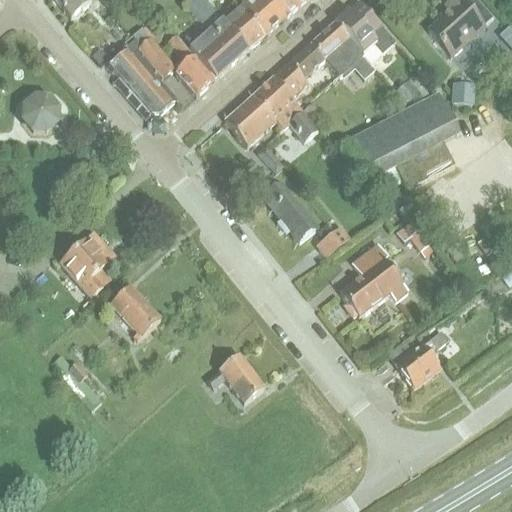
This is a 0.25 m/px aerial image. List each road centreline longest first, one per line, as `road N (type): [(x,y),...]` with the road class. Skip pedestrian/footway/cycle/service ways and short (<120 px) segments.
road 1 (residential): [(406,470),(153,160)]
road 2 (residential): [(330,0),(153,160)]
road 3 (residential): [(153,160),(23,7)]
road 4 (unclassified): [(511,396),(406,470)]
